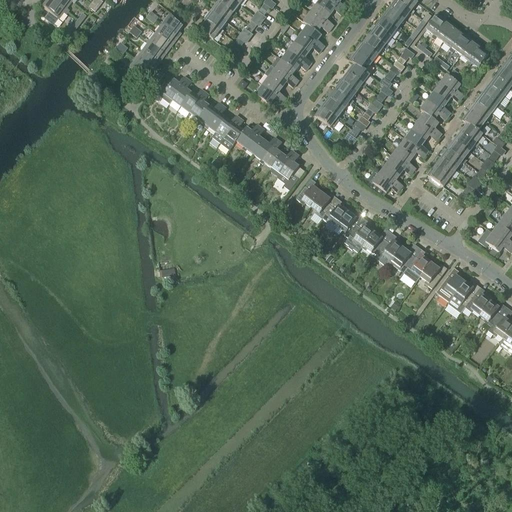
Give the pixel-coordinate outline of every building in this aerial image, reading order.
[(68,14),(49,0),(43,9),(49,14),(44,20),(54,27),(64,15),(66,16),(68,14)] [(67,11),(72,4),(66,0),(49,0),(68,14),(69,12),(67,11)] [(99,0),(95,0),(91,5),(94,8),(98,11),(103,3),(99,0)] [(234,14),(239,7),(229,0),(220,0),(217,4),(235,17),(236,15),(234,14)] [(344,14),(324,0),(315,0),(313,4),(317,7),(331,17),(334,13),(341,18),(344,14)] [(340,5),(343,0),(324,0),(344,14),(347,10),(340,5)] [(396,0),(395,2),(413,15),(414,13),(412,11),(417,4),(411,0),(396,0)] [(411,17),(413,15),(395,2),(389,11),(404,22),(409,15),(411,17)] [(233,19),(235,17),(217,4),(211,13),(226,24),(231,17),(233,19)] [(94,8),(91,5),(89,8),(96,14),(98,11),(94,8)] [(261,10),(266,14),(270,9),(264,5),(261,10)] [(327,22),(331,17),(317,7),(311,14),(309,13),(308,14),(331,31),(334,28),(327,22)] [(263,18),(266,14),(261,10),(258,14),(263,18)] [(399,28),(404,22),(389,11),(382,19),(400,32),(401,30),(399,28)] [(221,31),(226,24),(211,13),(204,21),(222,34),(223,33),(221,31)] [(149,17),(156,22),(158,19),(151,14),(149,17)] [(309,18),(303,25),(307,29),(308,28),(317,35),(321,30),(328,35),(331,31),(308,14),(307,16),(309,18)] [(78,22),(81,25),(86,18),(83,16),(78,22)] [(423,22),(426,25),(431,18),(428,16),(423,22)] [(433,41),(447,23),(438,16),(426,32),(433,37),(432,39),(433,41)] [(154,25),(156,22),(149,17),(146,20),(154,25)] [(160,25),(178,39),(181,35),(179,33),(183,28),(169,18),(164,25),(162,24),(160,25)] [(399,34),(400,32),(382,19),(376,27),(391,39),(396,32),(399,34)] [(221,36),(222,34),(204,21),(202,25),(204,27),(200,32),(213,42),(218,35),(221,36)] [(76,31),(81,25),(78,22),(73,28),(76,31)] [(420,34),(421,32),(426,25),(423,22),(418,29),(416,31),(420,34)] [(248,27),(254,31),(257,27),(251,23),(248,27)] [(443,45),(455,29),(447,23),(433,41),(435,42),(437,40),(443,45)] [(172,48),(178,39),(160,25),(159,27),(161,29),(156,36),(172,48)] [(285,25),(279,33),(283,36),(289,28),(285,25)] [(251,35),(254,31),(248,27),(245,31),(251,35)] [(386,46),(391,39),(376,27),(369,36),(387,49),(389,48),(386,46)] [(131,31),(139,37),(142,33),(134,28),(131,31)] [(322,38),(317,35),(308,28),(307,29),(302,35),(301,34),(299,35),(322,52),(325,48),(318,43),(322,38)] [(451,54),(464,36),(455,29),(443,45),(451,50),(449,52),(451,54)] [(137,40),(139,37),(131,31),(129,34),(137,40)] [(413,42),(418,36),(420,34),(416,31),(415,33),(410,40),(413,42)] [(279,33),(273,41),(276,44),(282,36),(279,33)] [(319,56),(322,52),(299,35),(298,37),(300,39),(295,45),(309,56),(312,51),(319,56)] [(165,57),(172,48),(156,36),(151,43),(148,41),(147,43),(165,57)] [(386,51),(387,49),(369,36),(363,44),(379,56),(383,50),(386,51)] [(461,58),(473,42),(464,36),(451,54),(453,55),(454,53),(461,58)] [(235,44),(241,48),(244,44),(239,40),(235,44)] [(408,49),(413,42),(410,40),(405,46),(408,49)] [(468,67),(481,49),(473,42),(461,58),(468,63),(466,65),(468,67)] [(159,65),(165,57),(147,43),(146,45),(148,47),(143,54),(159,65)] [(118,48),(125,53),(128,50),(120,44),(118,48)] [(238,53),(241,48),(235,44),(232,48),(238,53)] [(374,63),(379,56),(363,44),(357,53),(374,67),(376,64),(374,63)] [(305,61),(309,56),(295,45),(289,52),(288,51),(286,53),(309,69),(312,65),(305,61)] [(423,54),(426,51),(419,46),(416,49),(423,54)] [(123,56),(125,53),(118,48),(116,51),(123,56)] [(472,66),(479,71),(490,55),(481,49),(468,67),(470,68),(472,66)] [(411,61),(415,56),(406,50),(403,54),(404,55),(400,59),(406,63),(409,59),(411,61)] [(426,51),(423,54),(430,59),(432,56),(426,51)] [(306,73),(309,69),(286,53),(285,54),(287,56),(282,62),(295,73),(299,68),(306,73)] [(357,53),(349,63),(353,66),(354,65),(365,74),(366,73),(371,66),(373,68),(374,67),(357,53)] [(152,74),(159,65),(143,54),(138,60),(135,58),(134,60),(152,74)] [(296,87),(299,83),(292,77),(295,73),(282,62),(277,59),(271,68),(274,70),(296,87)] [(402,74),(405,69),(403,67),(406,63),(400,59),(394,68),(402,74)] [(440,67),(443,64),(442,63),(439,61),(436,59),(434,62),(440,67)] [(150,77),(152,74),(134,60),(133,62),(135,64),(130,71),(143,81),(147,75),(150,77)] [(511,64),(508,61),(502,70),(511,77),(511,64)] [(443,64),(440,67),(447,72),(450,69),(443,64)] [(370,77),(366,73),(365,74),(354,65),(353,66),(347,75),(365,88),(367,87),(364,85),(370,77)] [(273,70),(271,68),(265,77),(283,90),(286,85),(293,90),(296,87),(274,70),(273,70)] [(511,88),(511,77),(502,70),(495,79),(511,91),(511,88)] [(387,76),(393,81),(396,76),(391,72),(387,76)] [(458,80),(460,77),(454,72),(451,75),(458,80)] [(364,90),(365,88),(347,75),(340,83),(356,95),(361,89),(364,90)] [(390,85),(393,81),(387,76),(384,81),(390,85)] [(283,104),(286,100),(279,95),(283,90),(265,77),(258,85),(260,87),(283,104)] [(457,93),(461,87),(447,77),(442,84),(440,83),(438,85),(461,102),(464,98),(457,93)] [(460,77),(458,80),(464,85),(467,82),(460,77)] [(170,106),(171,104),(188,82),(184,79),(179,86),(174,82),(167,91),(163,95),(163,96),(162,98),(162,101),(170,106)] [(511,94),(511,92),(511,91),(495,79),(489,87),(504,99),(509,92),(511,94)] [(174,104),(181,109),(191,95),(187,92),(192,85),(188,82),(171,104),(173,106),(174,104)] [(351,102),(356,95),(340,83),(334,92),(352,105),(354,104),(351,102)] [(458,106),(461,102),(438,85),(437,86),(439,88),(434,95),(447,105),(451,100),(458,106)] [(167,91),(162,87),(159,92),(163,95),(167,91)] [(280,107),(283,104),(260,87),(259,89),(261,90),(255,97),(269,108),(273,102),(280,107)] [(499,106),(504,99),(489,87),(482,96),(500,109),(501,107),(499,106)] [(188,117),(205,95),(202,92),(196,99),(191,95),(181,109),(188,114),(187,116),(188,117)] [(351,107),(352,105),(334,92),(328,100),(343,112),(348,106),(351,107)] [(383,102),(386,98),(387,97),(381,93),(378,98),(383,102)] [(198,122),(208,108),(204,104),(209,98),(205,95),(188,117),(190,119),(191,117),(198,122)] [(444,110),(447,105),(434,95),(429,102),(427,100),(425,102),(448,119),(451,115),(444,110)] [(499,111),(500,109),(482,96),(476,105),(491,116),(496,109),(499,111)] [(380,106),(383,102),(378,98),(374,102),(380,106)] [(328,100),(321,109),(340,123),(341,121),(338,119),(343,112),(328,100)] [(445,123),(448,119),(425,102),(424,104),(426,105),(420,112),(425,115),(434,122),(438,118),(445,123)] [(205,130),(222,108),(219,105),(214,112),(208,108),(198,122),(205,127),(204,129),(205,130)] [(486,123),(491,116),(476,105),(469,113),(487,126),(489,124),(486,123)] [(216,135),(226,121),(221,117),(226,111),(222,108),(205,130),(207,131),(209,130),(216,135)] [(321,109),(315,118),(333,132),(340,123),(321,109)] [(365,115),(370,119),(374,115),(368,111),(365,115)] [(469,113),(462,123),(466,126),(467,125),(478,134),(478,133),(484,127),(486,128),(487,126),(469,113)] [(363,114),(357,122),(364,127),(367,129),(370,125),(368,123),(370,119),(365,115),(363,114)] [(439,126),(434,122),(425,115),(419,123),(417,121),(416,123),(439,140),(442,136),(435,131),(439,126)] [(223,143),(240,121),(236,118),(231,125),(226,121),(216,135),(212,139),(221,146),(223,143)] [(233,148),(237,144),(236,144),(243,134),(238,130),(243,124),(240,121),(223,143),(221,146),(230,153),(233,148)] [(436,144),(439,140),(416,123),(415,125),(417,126),(411,133),(426,143),(429,139),(436,144)] [(483,137),(478,133),(478,134),(467,125),(466,126),(460,134),(478,147),(480,146),(477,144),(483,137)] [(242,151),(244,152),(261,130),(257,127),(252,134),(246,130),(243,134),(236,144),(237,144),(244,149),(242,151)] [(352,132),(358,136),(361,132),(355,128),(352,132)] [(254,157),(264,143),(259,140),(265,133),(261,130),(244,152),(246,154),(247,152),(254,157)] [(354,141),(358,136),(352,132),(349,136),(349,137),(354,141)] [(422,148),(426,143),(411,133),(406,140),(404,138),(403,140),(426,157),(429,153),(422,148)] [(477,149),(478,147),(460,134),(454,143),(469,154),(474,147),(477,149)] [(345,141),(351,145),(354,141),(349,137),(349,136),(345,141)] [(503,145),(506,140),(501,136),(497,141),(503,145)] [(260,164),(261,165),(278,143),(274,140),(269,147),(264,143),(254,157),(261,162),(260,164)] [(423,161),(426,157),(403,140),(402,142),(404,143),(398,150),(413,161),(416,156),(423,161)] [(264,165),(271,170),(282,156),(277,152),(282,145),(278,143),(261,165),(263,167),(264,165)] [(464,161),(469,154),(454,143),(447,151),(465,165),(466,163),(464,161)] [(345,153),(349,148),(344,145),(340,150),(345,153)] [(409,166),(413,161),(398,150),(393,157),(392,156),(390,158),(413,175),(415,171),(409,166)] [(464,167),(465,165),(447,151),(441,160),(456,172),(461,165),(464,167)] [(279,178),(295,156),(292,153),(286,160),(282,156),(271,170),(270,171),(271,172),(272,174),(278,179),(279,178)] [(491,157),(497,161),(500,157),(494,153),(491,157)] [(278,179),(276,181),(285,187),(283,189),(289,194),(298,182),(304,173),(299,169),(294,166),(298,160),(299,158),(295,156),(279,178),(278,179)] [(493,166),(497,161),(491,157),(488,161),(493,166)] [(410,178),(413,175),(390,158),(389,159),(391,161),(385,168),(399,178),(403,173),(410,178)] [(451,178),(456,172),(441,160),(434,169),(452,182),(454,180),(451,178)] [(396,183),(399,178),(385,168),(380,174),(379,173),(377,175),(400,192),(403,188),(396,183)] [(431,172),(427,178),(443,189),(449,182),(451,184),(452,182),(434,169),(431,172)] [(478,174),(484,179),(487,174),(481,170),(478,174)] [(374,173),(368,181),(373,185),(372,185),(373,186),(369,191),(384,200),(390,191),(397,196),(400,192),(377,175),(374,173)] [(480,183),(484,179),(478,174),(475,179),(480,183)] [(305,189),(296,201),(304,207),(305,205),(311,210),(321,195),(315,190),(318,187),(311,182),(305,189)] [(471,196),(474,192),(474,191),(468,187),(465,192),(471,196)] [(471,196),(465,192),(462,196),(461,195),(458,200),(467,207),(470,201),(468,200),(471,196)] [(315,215),(310,221),(318,227),(323,221),(332,209),(335,205),(331,202),(321,195),(311,210),(316,213),(316,214),(315,215)] [(332,209),(323,221),(323,222),(327,225),(325,227),(326,229),(333,234),(333,233),(334,233),(337,229),(348,215),(349,213),(343,208),(341,210),(338,208),(335,205),(332,209)] [(511,210),(506,217),(504,215),(503,217),(511,224),(511,210)] [(337,229),(342,233),(341,235),(348,240),(349,241),(358,229),(361,225),(357,222),(354,220),(356,218),(349,213),(348,215),(337,229)] [(511,224),(503,217),(502,219),(504,220),(498,227),(511,237),(511,224)] [(348,240),(345,245),(349,248),(348,250),(352,253),(353,252),(358,255),(361,250),(363,249),(373,234),(365,228),(368,224),(364,221),(361,225),(358,229),(349,241),(348,240)] [(511,245),(509,243),(511,238),(511,237),(498,227),(493,234),(492,233),(490,234),(511,250),(511,245)] [(497,254),(499,255),(503,250),(510,255),(511,252),(511,250),(490,234),(488,232),(478,244),(486,250),(488,247),(493,250),(497,254)] [(377,256),(386,244),(373,234),(363,249),(361,250),(366,254),(374,260),(377,256)] [(374,260),(375,260),(388,269),(392,264),(394,261),(402,250),(393,243),(390,247),(386,244),(377,256),(374,260)] [(394,261),(392,264),(396,268),(396,269),(395,270),(401,274),(398,278),(400,280),(403,276),(406,272),(415,260),(406,253),(402,250),(394,261)] [(420,279),(420,280),(431,265),(422,259),(419,263),(415,260),(406,272),(403,276),(416,285),(420,279)] [(431,265),(420,280),(426,283),(424,286),(432,292),(441,279),(437,276),(440,272),(431,265)] [(440,288),(435,294),(449,305),(454,298),(464,284),(455,278),(452,281),(448,278),(440,288)] [(465,310),(474,298),(470,294),(473,290),(464,284),(454,298),(448,306),(460,316),(465,310)] [(479,318),(490,303),(481,297),(478,300),(474,298),(465,310),(473,316),(474,314),(479,318)] [(400,306),(396,302),(391,309),(395,312),(400,306)] [(491,329),(500,317),(496,314),(499,310),(490,303),(479,318),(485,321),(483,324),(490,329),(491,329)] [(502,341),(511,328),(511,325),(500,317),(491,329),(490,329),(487,333),(496,339),(497,337),(502,341)] [(511,328),(502,341),(498,347),(511,356),(511,354),(511,328)] [(446,333),(442,331),(437,338),(440,341),(446,333)] [(456,347),(452,344),(447,351),(451,354),(456,347)] [(141,465),(148,457),(144,453),(136,461),(141,465)]
